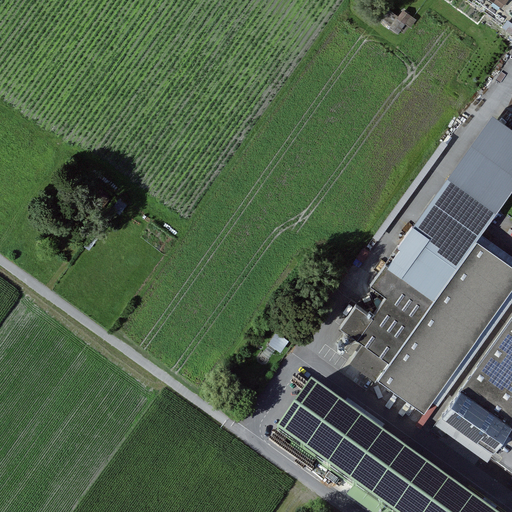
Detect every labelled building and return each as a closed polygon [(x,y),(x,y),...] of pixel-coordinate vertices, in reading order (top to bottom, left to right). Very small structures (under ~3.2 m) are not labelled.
[(494,19),(500,10),(486,0),(474,0),(472,3),(494,19)] [(385,8),(378,18),(403,36),(415,20),(402,11),(398,17),(385,8)] [(511,133),(488,116),(446,176),(492,209),(511,180),(511,133)] [(511,268),(471,240),(492,209),(446,176),(372,283),(387,294),(372,315),(358,306),(343,327),(358,337),(346,354),(426,411),(511,286),(511,268)] [(106,199),(99,195),(92,205),(99,210),(106,199)] [(125,203),(119,198),(111,209),(118,214),(125,203)] [(511,326),(447,414),(497,451),(511,430),(511,326)] [(286,340),(275,333),(268,343),(278,351),(286,340)] [(496,511),(310,380),(275,428),(393,511),(496,511)]
